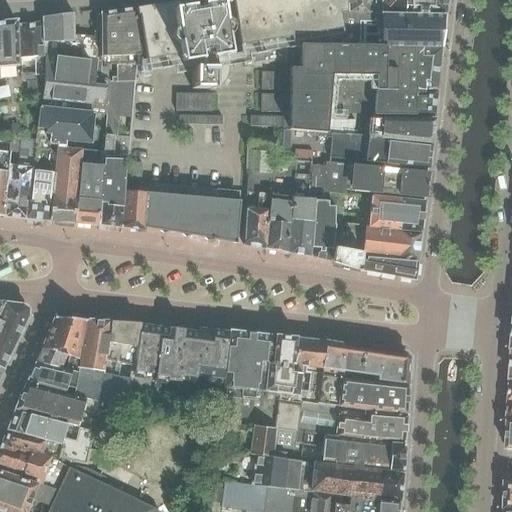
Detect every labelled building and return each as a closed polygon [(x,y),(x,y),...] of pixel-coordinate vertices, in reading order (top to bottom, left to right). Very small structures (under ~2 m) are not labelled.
[(211,90),(211,89),(215,88),(219,87),(222,84),(225,81),(227,78),(228,74),(229,70),(228,66),(227,56),(227,55),(219,2),(199,5),(200,10),(191,12),(189,0),(187,0),(136,8),(136,9),(138,55),(144,54),(145,61),(148,60),(155,59),(163,58),(171,57),(178,55),(180,63),(190,63),(191,70),(190,70),(191,89),(211,90)] [(341,12),(347,12),(346,0),(232,0),(241,53),(242,59),(259,56),(267,55),(274,54),(281,52),(291,51),(299,51),(299,46),(328,47),(328,12),(341,12)] [(346,0),(347,12),(347,13),(368,14),(368,0),(346,0)] [(379,0),(380,15),(444,17),(445,0),(379,0)] [(138,56),(138,55),(136,9),(100,15),(100,57),(119,57),(120,61),(116,65),(116,78),(111,78),(111,83),(133,82),(133,56),(138,56)] [(440,49),(444,17),(380,15),(368,15),(368,14),(347,13),(347,12),(341,12),(340,47),(440,49)] [(105,116),(108,83),(108,82),(95,75),(96,62),(96,38),(73,35),(72,14),(41,18),(41,24),(42,80),(42,82),(41,96),(41,107),(38,107),(37,109),(92,115),(105,116)] [(16,21),(0,23),(0,68),(17,68),(16,21)] [(42,80),(41,24),(20,26),(20,59),(33,59),(34,68),(34,73),(20,74),(20,79),(21,81),(22,82),(26,83),(42,82),(42,80)] [(372,116),(373,116),(433,116),(435,91),(440,49),(340,47),(328,47),(299,46),(299,51),(299,60),(299,69),(291,69),(289,69),(289,71),(288,130),(290,131),(325,134),(330,76),(375,77),(372,116)] [(281,52),(274,54),(275,62),(282,61),(281,52)] [(274,54),(267,55),(268,63),(275,62),(274,54)] [(171,57),(172,65),(180,64),(180,63),(178,55),(171,57)] [(267,55),(259,56),(261,64),(268,63),(267,55)] [(261,64),(259,56),(242,59),(243,68),(261,68),(261,64)] [(163,58),(164,67),(172,65),(171,57),(163,58)] [(155,59),(157,68),(164,67),(163,58),(155,59)] [(148,60),(149,69),(157,68),(155,59),(148,60)] [(42,82),(26,83),(26,95),(41,96),(42,82)] [(104,136),(103,153),(102,160),(103,161),(102,172),(99,216),(98,226),(121,228),(124,162),(125,162),(128,138),(115,137),(117,117),(130,118),(133,82),(111,83),(108,83),(105,116),(104,136)] [(64,147),(65,141),(89,144),(92,115),(37,109),(35,142),(34,144),(64,147)] [(421,143),(431,144),(433,120),(369,119),(368,138),(421,143)] [(276,129),(273,158),(287,159),(290,131),(288,130),(276,129)] [(249,135),(248,151),(272,153),(274,138),(249,135)] [(342,160),(428,169),(431,144),(421,143),(368,138),(345,135),(342,160)] [(0,151),(9,153),(11,140),(0,138),(0,151)] [(3,207),(2,217),(26,219),(26,209),(27,209),(34,150),(34,144),(35,142),(11,139),(11,140),(9,153),(3,207)] [(79,164),(80,151),(55,149),(55,152),(49,221),(74,224),(75,214),(79,164)] [(49,221),(55,152),(34,150),(27,209),(26,219),(49,221)] [(0,216),(2,217),(3,207),(9,153),(0,151),(0,216)] [(270,195),(291,197),(293,172),(271,171),(271,160),(262,159),(262,153),(248,151),(247,174),(272,175),(270,195)] [(75,214),(74,224),(97,226),(101,172),(102,172),(103,161),(102,160),(103,153),(100,152),(98,166),(79,164),(75,214)] [(313,192),(328,193),(327,207),(339,208),(339,194),(344,194),(345,190),(346,165),(327,163),(325,163),(324,167),(311,166),(311,162),(294,161),(293,172),(291,197),(289,224),(287,253),(308,257),(313,192)] [(353,166),(346,165),(345,190),(423,199),(424,199),(427,173),(353,166)] [(269,195),(270,195),(272,175),(247,174),(243,238),(243,245),(264,249),(269,195)] [(146,193),(123,191),(121,228),(144,230),(144,229),(146,193)] [(329,262),(333,208),(327,208),(327,207),(328,193),(313,192),(308,257),(329,262)] [(144,229),(146,230),(146,229),(212,240),(211,240),(223,242),(235,244),(236,237),(239,202),(228,200),(146,193),(144,229)] [(291,197),(270,195),(269,195),(264,249),(286,253),(288,224),(289,224),(291,197)] [(424,202),(370,196),(367,227),(410,231),(420,233),(424,202)] [(334,245),(363,250),(363,256),(416,262),(420,233),(367,227),(337,224),(334,245)] [(363,250),(334,245),(332,263),(361,271),(362,257),(363,256),(363,250)] [(362,257),(361,271),(399,277),(399,278),(400,278),(410,279),(410,280),(411,280),(411,279),(414,277),(415,277),(415,276),(416,265),(417,263),(416,263),(362,257)] [(27,318),(28,316),(28,313),(28,312),(28,310),(27,309),(27,308),(26,308),(25,307),(24,307),(22,306),(22,305),(4,303),(0,312),(0,368),(2,369),(22,329),(27,318)] [(86,321),(54,318),(54,319),(42,348),(78,361),(86,321)] [(73,397),(84,400),(124,410),(131,374),(107,370),(103,362),(110,323),(87,321),(79,361),(77,374),(76,377),(73,397)] [(139,324),(110,323),(103,362),(107,370),(131,374),(132,374),(139,324)] [(161,385),(162,385),(163,385),(164,385),(166,383),(166,381),(190,384),(192,384),(193,383),(194,382),(195,377),(205,378),(205,382),(206,383),(207,384),(221,386),(228,332),(200,328),(196,332),(139,324),(132,374),(132,378),(141,379),(143,379),(144,378),(144,376),(154,378),(153,384),(161,385)] [(266,364),(272,365),(273,338),(229,332),(219,421),(273,428),(276,402),(277,393),(270,393),(270,385),(264,384),(266,364)] [(296,339),(274,337),(273,338),(272,365),(266,364),(264,384),(270,385),(270,393),(277,393),(276,402),(300,405),(300,402),(302,402),(307,372),(307,366),(293,364),(296,339)] [(296,339),(293,364),(307,366),(322,369),(325,343),(296,339)] [(307,366),(307,372),(322,374),(321,376),(340,379),(343,346),(325,343),(322,369),(307,366)] [(342,372),(340,379),(397,385),(397,384),(407,385),(409,359),(408,359),(405,355),(405,354),(345,346),(343,356),(342,372)] [(78,361),(42,348),(35,363),(77,374),(79,361),(78,361)] [(76,377),(77,374),(35,363),(25,384),(73,397),(76,377)] [(321,376),(318,403),(336,405),(336,407),(338,407),(338,408),(406,415),(407,386),(397,385),(340,379),(321,376)] [(73,397),(25,384),(14,410),(75,427),(84,400),(73,397)] [(273,428),(276,428),(296,431),(322,435),(334,437),(403,445),(406,415),(338,408),(338,407),(336,407),(336,405),(318,403),(316,403),(316,404),(302,402),(300,402),(300,405),(276,402),(273,428)] [(66,426),(13,411),(13,412),(14,413),(7,430),(87,450),(89,450),(92,432),(78,428),(75,441),(63,438),(66,426)] [(290,455),(273,453),(276,428),(273,428),(219,421),(217,437),(249,441),(248,457),(255,458),(289,462),(289,460),(290,455)] [(276,428),(273,453),(290,455),(293,456),(294,444),(296,431),(276,428)] [(1,444),(51,458),(73,461),(84,464),(87,450),(7,430),(6,429),(6,431),(1,444)] [(322,435),(296,431),(294,444),(320,449),(319,463),(369,468),(401,471),(403,445),(334,437),(322,435)] [(1,445),(0,447),(0,469),(38,484),(41,485),(41,486),(53,490),(64,467),(102,485),(104,478),(100,477),(101,476),(86,469),(72,467),(73,461),(51,458),(50,458),(47,458),(1,445)] [(255,458),(250,486),(267,488),(279,490),(279,488),(308,493),(308,492),(334,495),(348,497),(398,503),(401,476),(311,465),(311,464),(289,460),(289,462),(255,458)] [(53,490),(43,511),(157,511),(102,485),(64,467),(53,490)] [(0,511),(43,511),(53,490),(41,486),(40,487),(0,472),(0,511)] [(223,483),(220,508),(250,511),(263,511),(267,488),(250,486),(223,483)] [(212,488),(210,503),(220,505),(222,490),(212,488)] [(279,490),(267,488),(263,511),(331,511),(332,504),(333,504),(334,495),(308,492),(308,493),(279,488),(279,490)] [(396,511),(398,503),(348,497),(347,506),(333,504),(332,504),(331,511),(396,511)]
